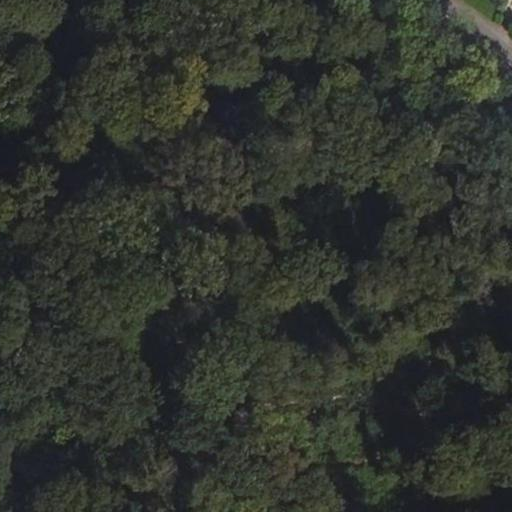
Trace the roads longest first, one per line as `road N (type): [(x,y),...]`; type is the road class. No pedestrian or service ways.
road 1 (track): [(0,165),(111,212),(149,276),(195,440)]
road 2 (tertiary): [(403,0),(511,57)]
